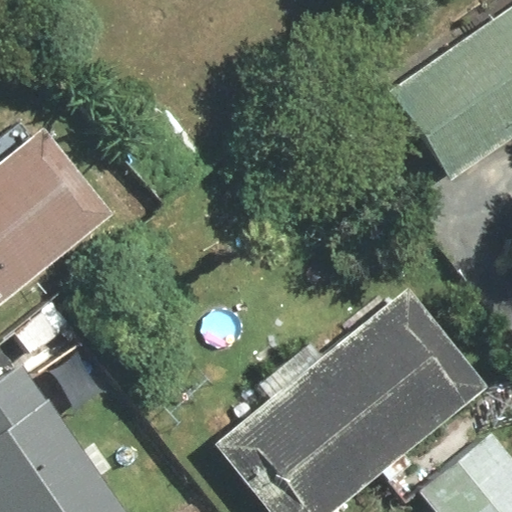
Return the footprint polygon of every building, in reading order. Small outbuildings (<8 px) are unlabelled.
[(511,7),(385,100),(448,186),(511,139),(511,7)] [(0,295),(101,212),(35,132),(0,161),(0,295)] [(320,511),(474,386),(397,292),(316,358),(305,345),(251,390),(261,403),(206,448),(258,511),(320,511)] [(46,298),(0,335),(22,363),(68,326),(46,298)] [(119,511),(14,364),(0,374),(0,511),(119,511)] [(511,511),(511,469),(483,433),(405,495),(418,511),(511,511)]
